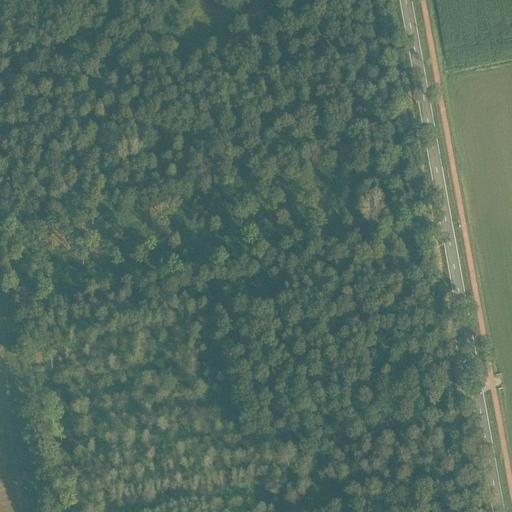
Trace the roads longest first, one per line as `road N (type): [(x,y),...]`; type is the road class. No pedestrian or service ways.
road 1 (primary): [(498,511),(404,0)]
road 2 (track): [(204,281),(413,243),(420,282),(456,280)]
road 3 (track): [(370,0),(413,243)]
road 4 (track): [(420,282),(462,511)]
road 5 (track): [(5,316),(204,281)]
